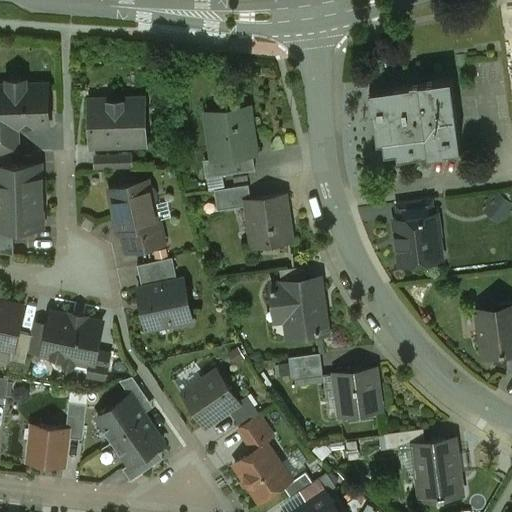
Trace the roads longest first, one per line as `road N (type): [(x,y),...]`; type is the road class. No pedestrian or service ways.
road 1 (residential): [(334,200),(351,249),(398,331),(477,402),(511,420)]
road 2 (tertiary): [(313,13),(245,16),(42,0)]
road 3 (residential): [(0,268),(82,277),(72,255),(70,154)]
road 4 (residential): [(0,483),(128,501),(188,487)]
road 5 (residential): [(313,13),(334,200)]
road 6 (residential): [(334,200),(511,176)]
